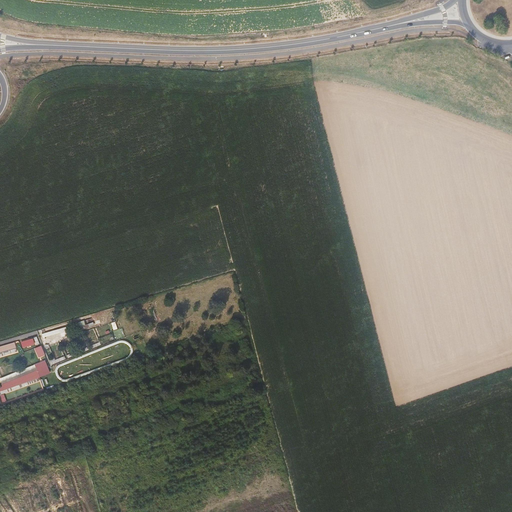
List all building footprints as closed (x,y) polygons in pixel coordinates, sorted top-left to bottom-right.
[(67,327),(42,332),(44,339),(52,337),(51,335),(62,333),(63,336),(69,334),(67,327)] [(33,339),(21,342),(23,348),(34,344),(33,339)] [(14,343),(0,346),(0,356),(17,352),(14,343)] [(41,346),(34,348),(38,358),(45,355),(41,346)] [(45,361),(35,364),(37,370),(40,377),(50,373),(45,361)] [(0,378),(0,380),(2,385),(37,370),(35,364),(0,378)] [(0,391),(40,377),(37,370),(2,385),(0,385),(0,391)] [(74,511),(63,480),(57,464),(22,476),(34,511),(74,511)]
